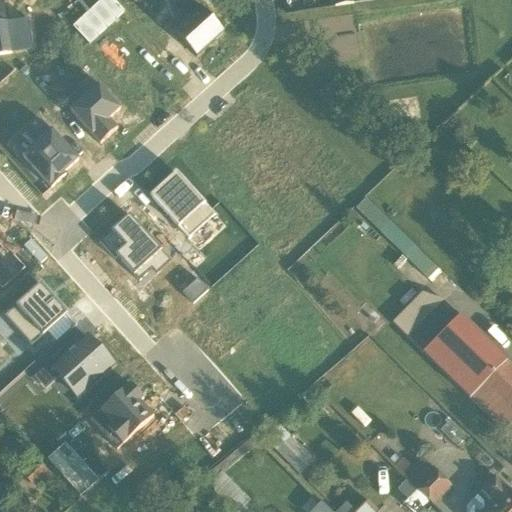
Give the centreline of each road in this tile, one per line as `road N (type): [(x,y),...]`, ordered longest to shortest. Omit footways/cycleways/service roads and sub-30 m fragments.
road 1 (residential): [(261,0),(265,24),(249,61),(46,239)]
road 2 (residential): [(46,239),(147,351),(193,389)]
